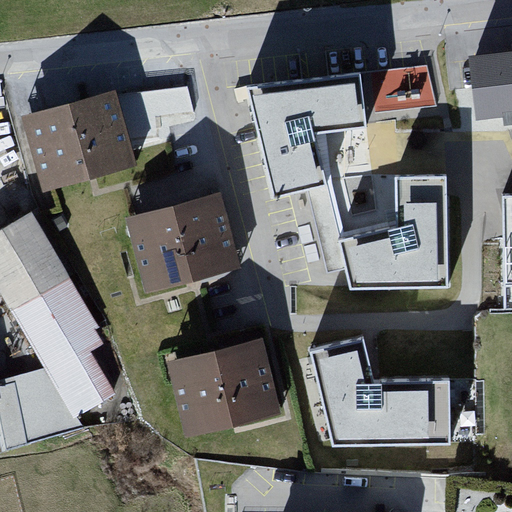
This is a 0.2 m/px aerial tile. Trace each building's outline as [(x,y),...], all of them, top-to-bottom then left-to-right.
[(511,52),(479,56),(484,110),(511,107),(511,52)] [(375,120),(370,79),(244,91),(276,192),(318,181),(302,127),(375,120)] [(33,122),(48,184),(139,163),(125,101),(33,122)] [(355,197),(324,204),(350,289),(446,279),(442,178),(394,182),(398,216),(367,229),(355,197)] [(511,198),(503,198),(506,296),(511,296),(511,198)] [(134,223),(149,288),(244,267),(229,201),(134,223)] [(15,239),(0,248),(0,275),(88,419),(131,393),(106,351),(117,345),(42,223),(15,239)] [(308,340),(333,444),(451,440),(448,373),(375,373),(360,333),(308,340)] [(282,420),(265,351),(180,373),(197,442),(282,420)]
